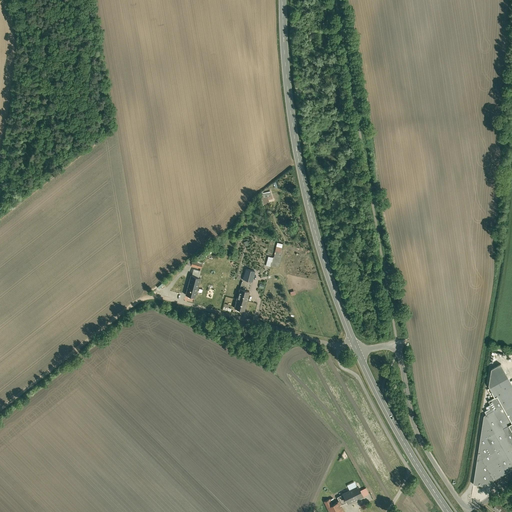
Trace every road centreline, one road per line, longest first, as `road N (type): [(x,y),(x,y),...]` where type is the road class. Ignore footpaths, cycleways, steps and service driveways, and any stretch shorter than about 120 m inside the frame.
road 1 (track): [(359,347),(150,294),(0,414)]
road 2 (secondary): [(284,0),(301,163),(359,347)]
road 3 (unclassified): [(359,347),(399,341),(412,417),(468,505),(511,479)]
road 4 (secondary): [(359,347),(382,402),(451,511)]
